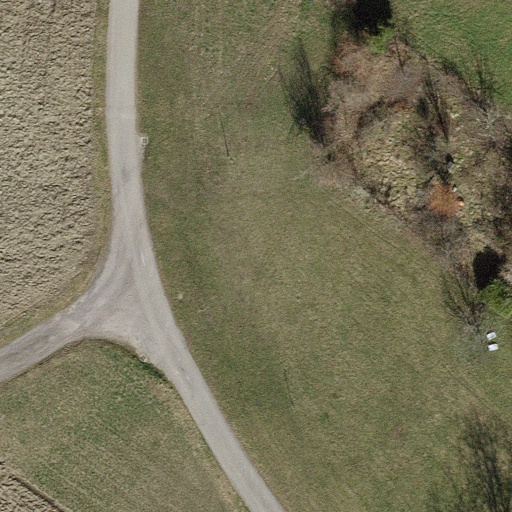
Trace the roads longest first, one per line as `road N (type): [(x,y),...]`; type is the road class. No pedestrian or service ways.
road 1 (track): [(123,0),(118,88),(138,294)]
road 2 (track): [(138,294),(169,361),(264,511)]
road 3 (track): [(138,294),(0,372)]
